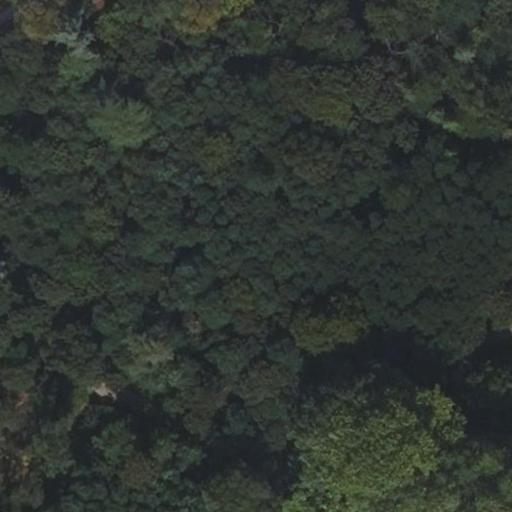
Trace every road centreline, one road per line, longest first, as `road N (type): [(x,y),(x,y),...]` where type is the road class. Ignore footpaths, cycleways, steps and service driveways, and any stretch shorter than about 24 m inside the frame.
road 1 (track): [(293,468),(99,387),(0,321)]
road 2 (track): [(293,468),(353,409),(425,363),(511,324)]
